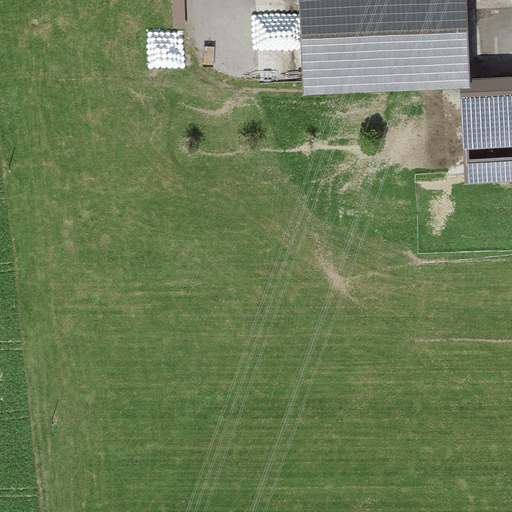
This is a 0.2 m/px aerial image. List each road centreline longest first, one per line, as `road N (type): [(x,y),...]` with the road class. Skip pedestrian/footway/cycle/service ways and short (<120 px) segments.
road 1 (track): [(51,511),(37,369)]
road 2 (track): [(202,0),(214,68),(265,74)]
